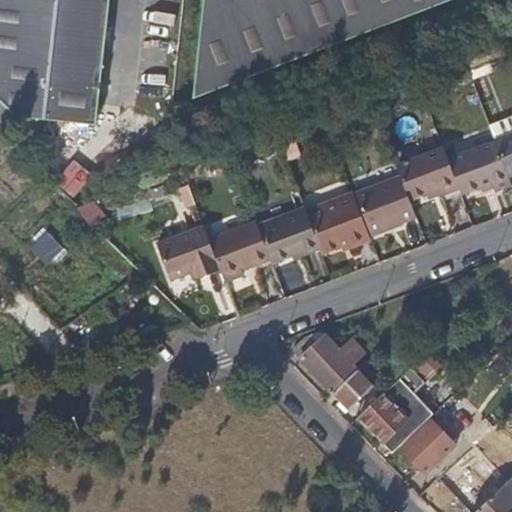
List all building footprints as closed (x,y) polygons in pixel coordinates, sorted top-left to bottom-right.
[(0,0),(0,97),(18,115),(98,124),(110,0),(0,0)] [(205,0),(195,98),(448,0),(205,0)] [(511,132),(495,139),(496,141),(510,177),(511,176),(511,132)] [(496,141),(449,157),(460,188),(463,195),(482,187),(493,184),(495,188),(496,192),(511,186),(511,183),(510,177),(496,141)] [(397,165),(401,175),(413,206),(460,188),(449,157),(444,147),(397,165)] [(401,175),(355,194),(370,235),(417,217),(413,206),(401,175)] [(493,184),(482,187),(485,193),(495,188),(493,184)] [(354,191),(307,210),(322,249),(324,255),(343,248),(344,252),(372,241),(370,235),(355,194),(354,191)] [(89,229),(106,221),(97,201),(79,209),(89,229)] [(305,206),(258,223),(272,260),(274,264),(293,256),(294,260),(322,249),(307,210),(305,206)] [(257,220),(210,239),(222,270),(227,283),(246,275),(244,271),(272,260),(258,223),(257,220)] [(205,225),(158,243),(172,281),(191,274),(194,281),(222,270),(210,239),(205,225)] [(43,227),(27,243),(49,266),(65,250),(43,227)] [(307,337),(293,351),(319,378),(333,364),(348,379),(358,370),(359,369),(354,364),(367,353),(354,340),(341,351),(323,332),(307,337)] [(409,370),(395,356),(380,369),(395,383),(409,370)] [(409,370),(395,383),(360,417),(385,442),(385,441),(396,451),(434,415),(414,395),(436,373),(421,358),(409,370)] [(333,364),(319,378),(334,393),(348,379),(333,364)] [(358,370),(348,379),(334,393),(350,410),(375,387),(358,370)] [(511,409),(495,426),(473,446),(454,464),(467,476),(507,438),(506,437),(509,434),(505,431),(511,424),(511,409)] [(482,423),(478,425),(466,438),(473,446),(495,426),(487,419),(482,423)] [(456,446),(431,420),(402,447),(428,474),(456,446)] [(511,511),(511,477),(479,508),(474,511),(511,511)] [(452,481),(437,494),(455,511),(474,511),(479,508),(452,481)]
